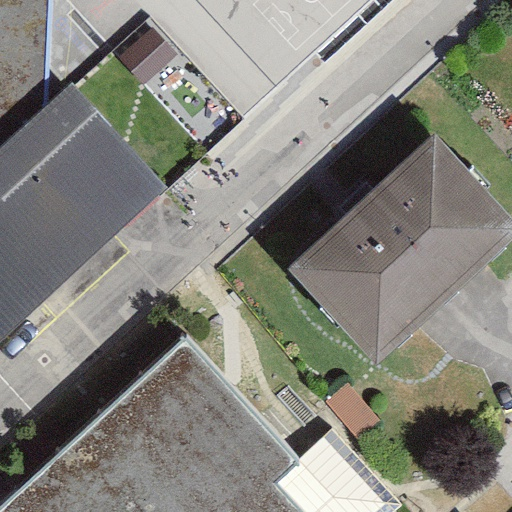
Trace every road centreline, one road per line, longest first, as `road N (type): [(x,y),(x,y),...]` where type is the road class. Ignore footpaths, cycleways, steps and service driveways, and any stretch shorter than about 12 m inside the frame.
road 1 (residential): [(480,0),(208,278)]
road 2 (residential): [(0,465),(158,326)]
road 3 (residential): [(511,477),(415,493),(395,511)]
